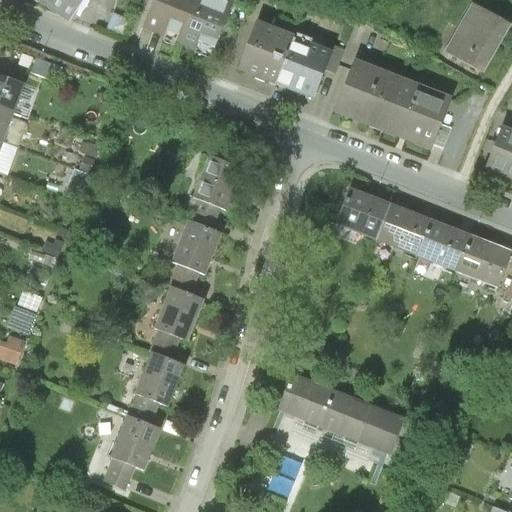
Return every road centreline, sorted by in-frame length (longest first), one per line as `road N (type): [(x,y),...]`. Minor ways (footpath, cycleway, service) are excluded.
road 1 (residential): [(186,511),(303,134)]
road 2 (residential): [(303,134),(0,11)]
road 3 (residential): [(511,213),(303,134)]
